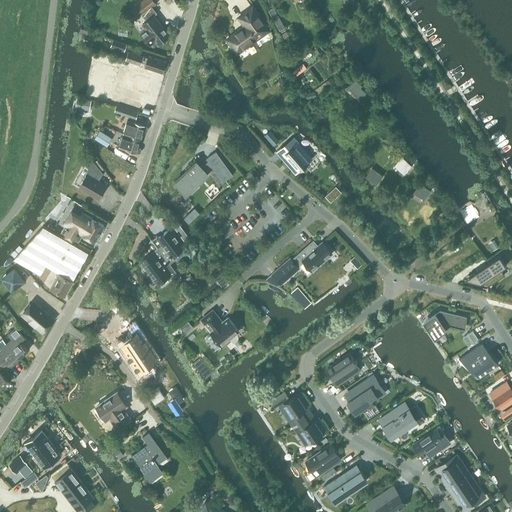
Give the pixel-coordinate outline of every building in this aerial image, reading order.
[(153,0),(142,0),(128,12),(135,20),(142,14),(146,20),(142,23),(146,28),(140,33),(150,45),(156,41),(159,44),(170,35),(154,15),(157,13),(153,7),(157,4),(153,0)] [(274,7),(268,10),(280,31),(286,28),(274,7)] [(237,53),(243,48),(269,30),(252,8),(239,17),(246,26),(227,40),(237,53)] [(113,39),(111,46),(124,51),(127,44),(113,39)] [(129,51),(126,60),(141,65),(144,56),(129,51)] [(162,72),(166,61),(148,55),(144,66),(162,72)] [(143,106),(154,74),(121,63),(111,96),(143,106)] [(331,78),(325,83),(330,89),(336,85),(331,78)] [(370,93),(360,89),(355,96),(363,103),(367,98),(370,93)] [(77,98),(75,107),(89,110),(91,101),(77,98)] [(136,119),(138,112),(124,108),(122,114),(136,119)] [(124,134),(141,139),(143,131),(145,132),(147,131),(148,128),(147,126),(127,120),(122,134),(124,134)] [(94,139),(106,146),(111,138),(99,131),(94,139)] [(268,140),(273,135),(269,131),(264,136),(268,140)] [(138,147),(141,139),(124,134),(120,146),(126,148),(126,149),(138,153),(140,152),(141,149),(140,147),(138,147)] [(285,154),(282,157),(287,162),(289,160),(298,170),(312,158),(294,138),(284,146),(288,151),(285,154)] [(213,168),(223,182),(233,174),(216,151),(206,158),(208,161),(201,166),(197,162),(174,182),(187,196),(187,195),(188,196),(197,188),(196,187),(210,174),(208,173),(213,168)] [(107,165),(127,180),(133,166),(114,154),(107,165)] [(403,157),(394,165),(403,174),(412,166),(403,157)] [(99,198),(105,187),(101,185),(95,179),(103,173),(92,160),(86,165),(89,169),(79,187),(99,198)] [(372,167),(365,177),(376,185),(383,175),(372,167)] [(419,183),(413,193),(425,200),(431,190),(419,183)] [(79,241),(83,235),(95,242),(104,225),(82,212),(81,214),(72,209),(63,224),(65,226),(62,231),(79,241)] [(73,279),(89,252),(44,226),(14,258),(41,273),(46,264),(59,271),(50,286),(65,294),(73,280),(73,279)] [(156,236),(151,240),(158,248),(170,264),(171,264),(175,260),(173,257),(185,247),(170,228),(157,238),(156,236)] [(290,258),(271,275),(280,286),(300,269),(299,268),(305,263),(312,271),(317,266),(332,253),(322,242),(317,246),(313,241),(298,254),(291,260),(290,258)] [(153,250),(140,260),(149,272),(146,275),(146,276),(152,284),(154,285),(157,283),(158,284),(170,275),(173,279),(178,274),(170,264),(158,248),(153,251),(153,250)] [(499,256),(466,279),(490,285),(504,275),(500,269),(506,266),(499,256)] [(15,267),(1,278),(11,291),(26,280),(15,267)] [(298,287),(291,293),(304,308),(311,302),(298,287)] [(33,302),(22,314),(42,332),(53,319),(33,302)] [(213,310),(201,320),(210,331),(209,331),(223,348),(231,341),(230,339),(239,331),(228,317),(222,322),(213,310)] [(432,319),(425,324),(431,333),(432,332),(450,326),(464,329),(467,317),(441,310),(430,317),(432,319)] [(132,337),(123,344),(127,349),(123,351),(137,372),(147,366),(143,359),(150,354),(139,339),(143,337),(133,321),(125,326),(132,337)] [(188,321),(180,327),(185,333),(194,327),(188,321)] [(6,342),(20,358),(29,350),(22,342),(27,338),(16,326),(7,334),(11,338),(6,342)] [(473,331),(463,337),(469,345),(478,339),(473,331)] [(0,341),(0,360),(1,362),(5,358),(9,362),(12,365),(20,358),(6,342),(3,338),(0,341)] [(479,377),(498,363),(482,343),(460,358),(479,377)] [(334,365),(326,370),(332,379),(337,376),(341,381),(357,371),(353,365),(357,362),(356,359),(355,360),(350,353),(333,364),(334,365)] [(201,361),(193,366),(204,383),(211,378),(201,361)] [(0,388),(9,380),(0,370),(0,388)] [(356,413),(387,392),(374,373),(344,393),(349,400),(347,401),(356,413)] [(511,399),(511,389),(507,382),(491,392),(500,407),(511,399)] [(270,401),(274,407),(289,398),(285,391),(270,401)] [(292,426),(306,416),(303,411),(311,405),(302,391),(279,406),(292,426)] [(126,406),(116,392),(108,398),(105,398),(102,401),(102,403),(97,406),(106,419),(110,417),(117,428),(130,419),(122,408),(126,406)] [(391,439),(418,420),(405,401),(378,419),(391,439)] [(306,416),(292,426),(306,446),(329,431),(319,416),(310,421),(306,416)] [(440,426),(413,445),(419,455),(446,436),(440,426)] [(25,443),(43,467),(61,454),(56,448),(42,430),(25,443)] [(150,481),(163,472),(158,464),(167,458),(149,433),(143,437),(148,444),(132,455),(150,481)] [(116,456),(121,452),(112,440),(107,444),(116,456)] [(331,445),(306,460),(316,477),(338,463),(334,457),(337,455),(331,445)] [(457,452),(438,466),(449,482),(468,468),(457,452)] [(20,455),(9,465),(16,473),(27,463),(20,455)] [(324,485),(335,503),(368,482),(357,464),(324,485)] [(93,497),(71,468),(55,481),(61,489),(63,488),(78,508),(93,497)] [(468,468),(449,482),(456,493),(476,480),(468,468)] [(333,469),(322,477),(324,480),(335,472),(333,469)] [(83,476),(88,481),(94,476),(90,470),(83,476)] [(38,477),(34,472),(21,482),(25,487),(38,477)] [(476,480),(456,493),(467,509),(487,496),(476,480)] [(394,511),(407,504),(393,485),(366,503),(371,511),(394,511)] [(206,501),(200,511),(222,511),(224,510),(206,501)]
